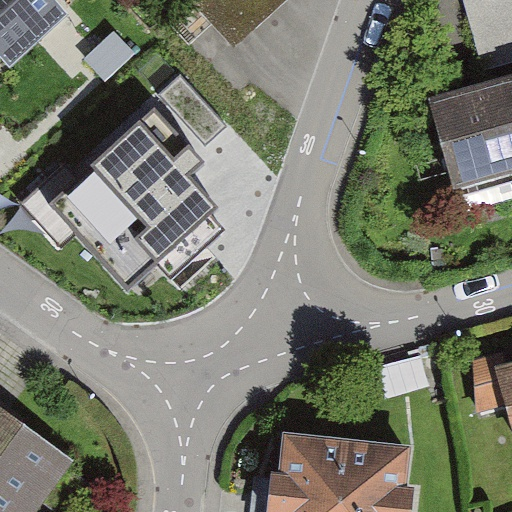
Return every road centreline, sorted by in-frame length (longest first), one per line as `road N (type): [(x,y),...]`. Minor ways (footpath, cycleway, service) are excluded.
road 1 (residential): [(378,0),(304,199),(293,312)]
road 2 (residential): [(293,312),(358,332),(511,290)]
road 3 (residential): [(192,387),(74,337),(0,283)]
road 4 (residential): [(293,312),(192,387)]
road 5 (residential): [(192,387),(179,511)]
